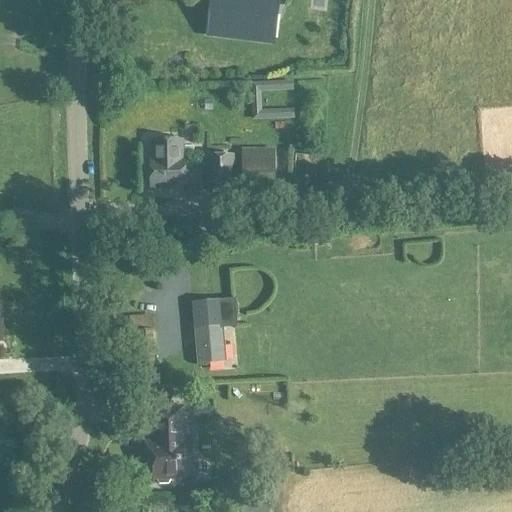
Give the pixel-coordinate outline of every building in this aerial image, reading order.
[(244,40),(263,42),(273,44),(277,16),(278,0),(212,0),(208,35),(228,38),(244,40)] [(264,70),(265,55),(234,54),(234,68),(264,70)] [(151,141),(151,150),(151,190),(185,190),(185,141),(151,141)] [(276,150),(243,150),(243,188),(276,188),(276,150)] [(207,156),(207,186),(235,186),(235,156),(207,156)] [(225,362),(223,327),(197,329),(200,364),(225,362)] [(154,366),(152,331),(130,332),(133,367),(154,366)] [(185,408),(155,409),(155,436),(159,436),(159,443),(146,443),(146,464),(154,464),(155,481),(195,480),(194,443),(186,443),(185,408)] [(213,408),(194,409),(195,425),(214,424),(214,430),(238,429),(238,413),(214,414),(213,408)]
